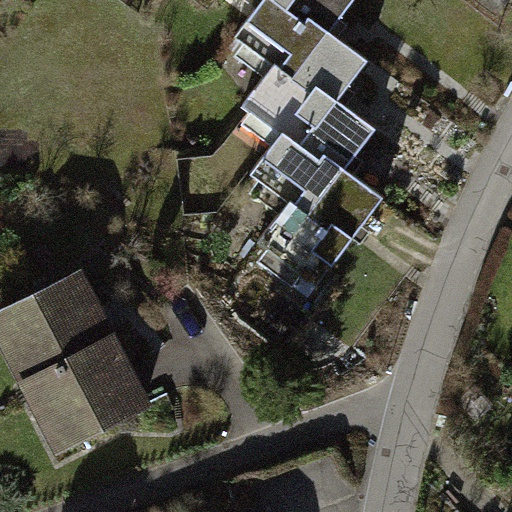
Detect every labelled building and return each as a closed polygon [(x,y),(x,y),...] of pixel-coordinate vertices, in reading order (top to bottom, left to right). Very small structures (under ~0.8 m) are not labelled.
[(332,29),(353,0),(295,0),(289,9),(276,0),(260,0),(236,33),(274,61),(297,77),(332,29)] [(295,0),(276,0),(289,9),(295,0)] [(339,97),(369,56),(332,29),(297,77),(274,61),(244,101),(283,129),(303,145),(339,97)] [(346,167),(377,126),(339,97),(303,145),(283,129),(252,170),(290,198),(311,214),(346,167)] [(318,284),(384,195),(346,167),(311,214),(290,198),(259,240),(318,284)] [(75,274),(6,310),(38,372),(28,377),(64,446),(143,405),(75,274)]
